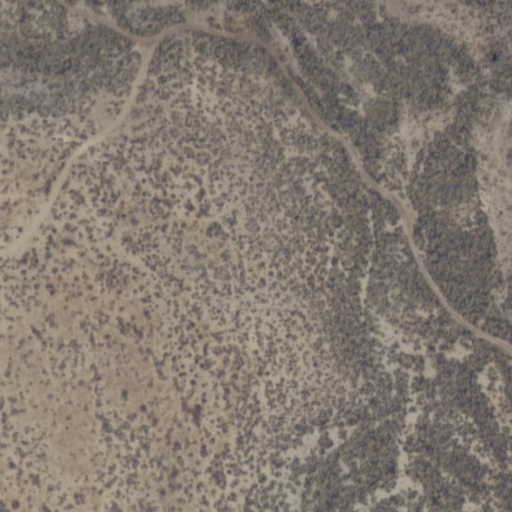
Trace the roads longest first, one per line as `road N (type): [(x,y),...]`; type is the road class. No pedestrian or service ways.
road 1 (track): [(76,0),(156,41),(180,27),(212,24),(263,42),(308,115),(326,125)]
road 2 (track): [(511,342),(453,298),(423,250),(411,208),(335,125),(326,125)]
road 3 (track): [(0,252),(37,231),(79,158),(128,115),(156,41)]
